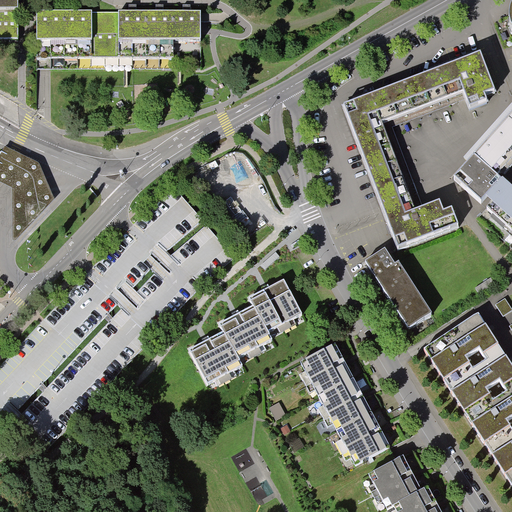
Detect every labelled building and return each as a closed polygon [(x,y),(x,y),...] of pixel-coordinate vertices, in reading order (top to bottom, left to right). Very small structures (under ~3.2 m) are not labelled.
[(0,0),(0,38),(5,39),(18,39),(17,0),(0,0)] [(200,10),(37,10),(37,68),(200,69),(200,10)] [(345,105),(388,220),(417,209),(386,125),(467,94),(472,107),(490,100),(487,94),(497,90),(483,53),(345,105)] [(486,200),(507,177),(511,171),(511,116),(488,143),(459,176),(486,200)] [(39,164),(4,147),(0,156),(0,183),(12,190),(12,241),(14,242),(16,242),(54,200),(39,164)] [(486,200),(511,223),(511,181),(507,177),(486,200)] [(417,209),(388,220),(400,250),(463,226),(456,208),(448,211),(443,199),(417,209)] [(398,267),(387,252),(367,265),(411,333),(436,316),(402,264),(398,267)] [(493,276),(476,287),(480,294),(497,283),(493,276)] [(302,316),(283,282),(250,300),(269,334),(302,316)] [(504,316),(511,311),(511,309),(506,299),(497,304),(504,316)] [(273,341),(254,306),(221,324),(240,359),(273,341)] [(443,381),(501,343),(482,314),(424,352),(443,381)] [(244,366),(225,332),(192,350),(211,384),(244,366)] [(511,360),(501,343),(443,381),(463,412),(511,380),(511,360)] [(297,365),(315,400),(354,380),(336,345),(297,365)] [(315,400),(333,435),(372,415),(354,380),(315,400)] [(511,380),(463,412),(484,444),(511,426),(511,380)] [(281,402),(272,407),(278,419),(288,415),(281,402)] [(372,415),(333,435),(351,470),(390,450),(372,415)] [(511,426),(484,444),(504,474),(511,469),(511,426)] [(394,505),(422,491),(404,455),(369,474),(388,509),(394,505)] [(422,491),(394,505),(397,511),(442,511),(429,487),(422,491)]
